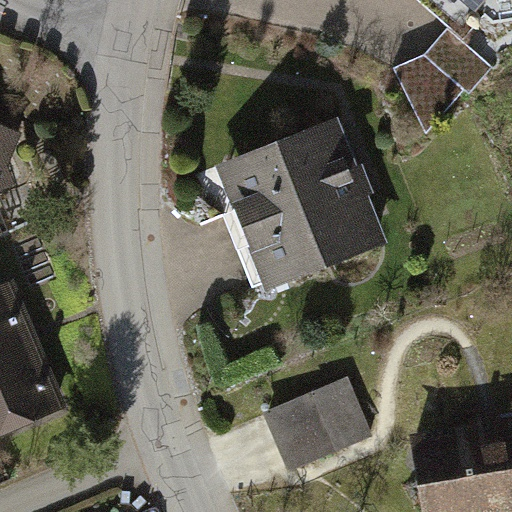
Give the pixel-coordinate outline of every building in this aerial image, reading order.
[(494,65),(447,27),(425,53),(392,65),(427,130),(464,87),(470,94),(494,65)] [(383,234),(337,113),(216,159),(262,281),(383,234)] [(0,124),(0,178),(21,169),(0,124)] [(0,420),(64,397),(18,275),(0,281),(0,420)] [(370,432),(343,376),(268,412),(295,468),(370,432)] [(511,511),(511,417),(418,426),(426,511),(511,511)]
